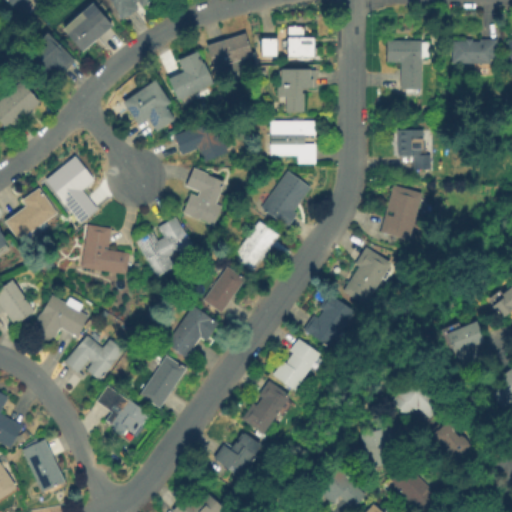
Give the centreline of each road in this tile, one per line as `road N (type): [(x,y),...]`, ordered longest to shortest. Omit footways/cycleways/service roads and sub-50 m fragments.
road 1 (residential): [(350,0),(352,161),(339,211),(146,481),(108,511)]
road 2 (residential): [(489,0),(225,5),(146,41),(0,176)]
road 3 (residential): [(113,510),(54,401),(33,375),(0,355)]
